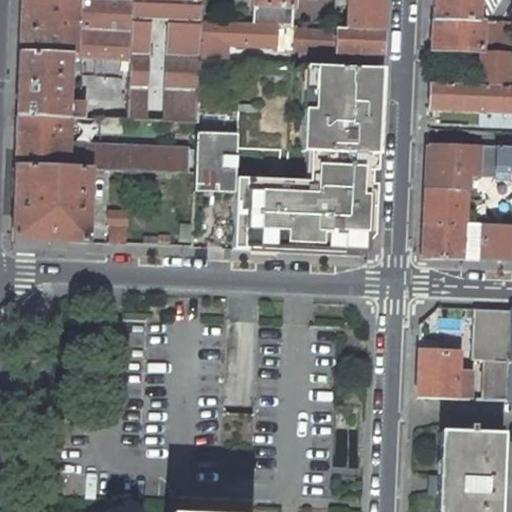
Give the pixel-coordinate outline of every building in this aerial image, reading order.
[(21,0),(21,23),(20,52),(70,55),(129,58),(199,61),(200,44),(201,22),(203,1),(169,0),(21,0)] [(254,0),(253,24),(275,25),(292,26),(293,0),(254,0)] [(383,0),(348,0),(347,29),(383,31),(384,10),(383,0)] [(480,0),(433,0),(433,21),(481,20),(480,0)] [(481,20),(433,21),(432,52),(476,52),(484,52),(485,21),(481,20)] [(501,21),(485,21),(484,52),(476,52),(474,86),(498,87),(501,21)] [(200,44),(216,45),(274,47),(275,25),(253,24),(201,22),(200,44)] [(291,51),(292,28),(292,26),(275,25),(274,47),(274,53),(291,53),(291,51)] [(334,54),(381,55),(383,31),(347,29),(333,28),(334,31),(292,28),(291,51),(334,54)] [(199,64),(216,65),(216,45),(200,44),(199,61),(199,64)] [(67,100),(70,55),(20,52),(18,84),(17,115),(69,117),(85,117),(86,100),(67,100)] [(199,61),(129,58),(126,120),(162,122),(196,124),(197,124),(199,64),(199,61)] [(236,180),(233,249),(373,253),(381,76),(329,75),(323,183),(236,180)] [(474,86),(429,84),(428,117),(435,117),(435,108),(511,111),(511,87),(498,87),(474,86)] [(16,142),(15,165),(89,168),(89,171),(187,174),(188,150),(68,144),(69,117),(17,115),(16,142)] [(198,135),(196,124),(162,122),(162,143),(197,145),(198,135)] [(195,188),(233,190),(237,139),(237,137),(198,135),(197,145),(195,188)] [(497,147),(427,145),(424,189),(463,190),(465,177),(495,179),(496,173),(497,147)] [(511,147),(497,147),(496,173),(497,174),(508,174),(511,174),(511,147)] [(15,165),(12,240),(85,243),(89,171),(89,168),(15,165)] [(507,182),(508,174),(497,174),(496,181),(507,182)] [(463,195),(424,193),(423,223),(462,225),(463,195)] [(106,225),(111,226),(127,226),(128,226),(129,212),(107,211),(106,225)] [(511,227),(462,225),(423,223),(421,258),(511,261),(511,227)] [(181,242),(190,242),(191,226),(181,225),(181,242)] [(109,245),(125,246),(127,226),(111,226),(109,245)] [(483,363),(509,363),(511,318),(511,311),(474,310),(471,363),(483,363)] [(420,340),(419,353),(440,353),(437,347),(432,342),(426,340),(420,340)] [(457,400),(469,400),(471,372),(458,371),(459,354),(440,353),(419,353),(417,398),(457,400)] [(482,401),(506,402),(509,363),(483,363),(482,401)] [(466,434),(440,433),(436,511),(497,511),(500,435),(471,434),(471,428),(466,428),(466,434)]
